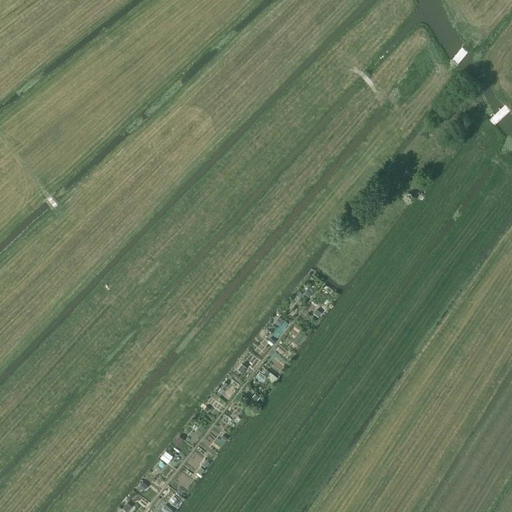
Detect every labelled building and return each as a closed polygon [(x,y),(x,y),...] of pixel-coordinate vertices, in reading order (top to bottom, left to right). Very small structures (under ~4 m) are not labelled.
[(308,288),(304,293),(310,297),(314,292),(308,288)] [(270,337),(266,343),(271,346),(275,341),(270,337)] [(242,364),(238,369),(242,373),(246,367),(242,364)] [(270,372),(267,376),(272,380),(271,381),(273,383),(277,377),(270,372)] [(255,393),(251,399),(255,402),(260,397),(255,393)] [(179,436),(173,442),(178,446),(184,440),(179,436)] [(166,451),(160,458),(167,463),(173,457),(166,451)] [(141,482),(137,487),(141,490),(145,485),(141,482)] [(174,496),(170,501),(175,506),(180,500),(174,496)] [(127,502),(122,508),(127,511),(132,507),(127,502)]
